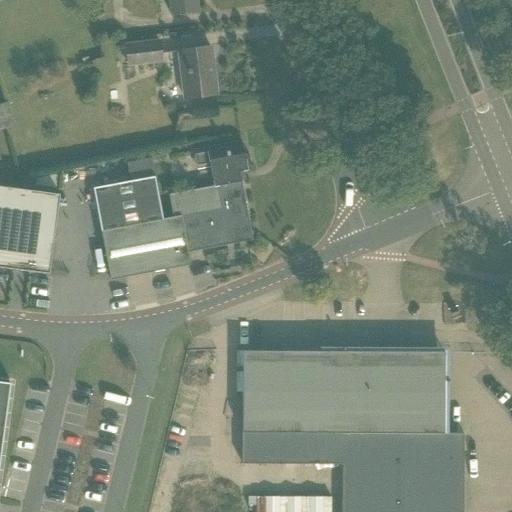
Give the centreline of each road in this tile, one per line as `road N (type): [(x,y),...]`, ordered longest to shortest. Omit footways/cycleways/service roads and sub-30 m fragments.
road 1 (unclassified): [(295,0),(352,202),(372,236)]
road 2 (unclassified): [(153,323),(372,236)]
road 3 (tertiary): [(424,0),(497,190)]
road 4 (unclassified): [(110,511),(153,323)]
road 5 (unclassified): [(0,319),(70,329),(153,323)]
road 6 (tertiary): [(511,143),(458,0)]
road 7 (unclassified): [(372,236),(497,190)]
